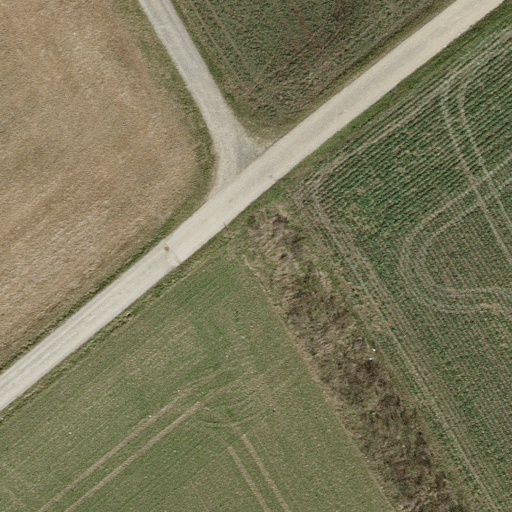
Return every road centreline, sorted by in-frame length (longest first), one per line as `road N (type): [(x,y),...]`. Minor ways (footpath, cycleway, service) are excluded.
road 1 (track): [(0,387),(250,179),(484,0)]
road 2 (track): [(151,0),(250,179)]
